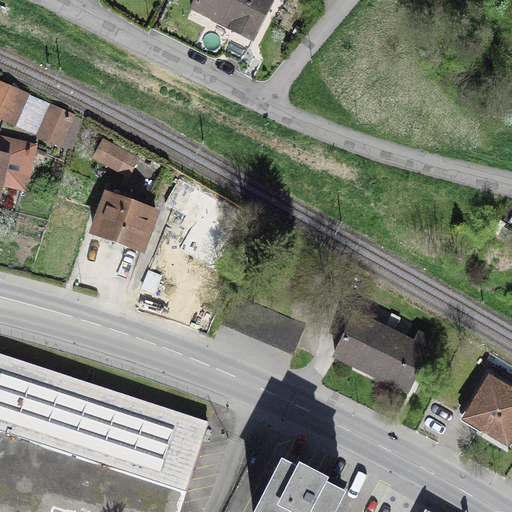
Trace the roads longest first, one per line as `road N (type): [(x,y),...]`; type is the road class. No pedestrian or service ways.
road 1 (primary): [(0,300),(150,342),(260,388),(498,511)]
road 2 (residential): [(261,102),(334,134),(511,185)]
road 3 (residential): [(54,0),(261,102)]
road 4 (residential): [(350,0),(261,102)]
